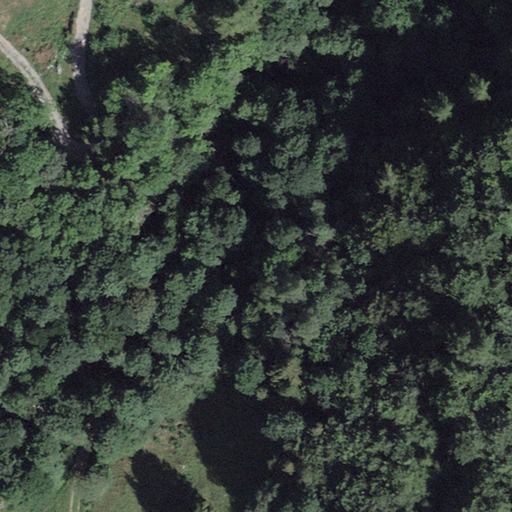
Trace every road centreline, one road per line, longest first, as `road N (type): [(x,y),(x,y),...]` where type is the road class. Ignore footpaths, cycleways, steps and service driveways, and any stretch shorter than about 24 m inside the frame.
road 1 (track): [(74,511),(82,403),(75,291),(54,256),(0,217)]
road 2 (track): [(0,45),(69,146),(95,144),(99,117),(79,79),(87,0)]
